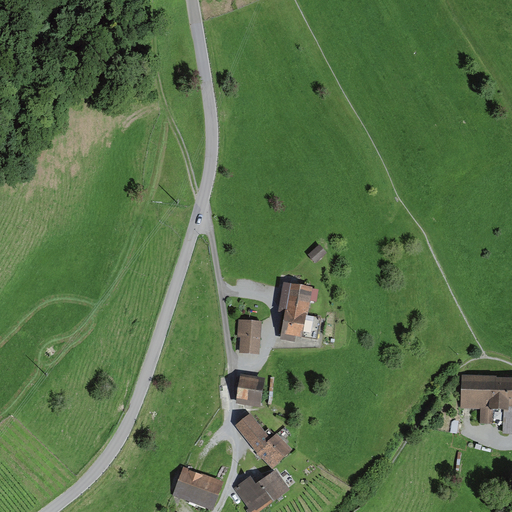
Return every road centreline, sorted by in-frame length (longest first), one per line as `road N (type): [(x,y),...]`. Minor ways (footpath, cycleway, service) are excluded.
road 1 (tertiary): [(192,0),(212,141),(200,207),(121,437),(97,471),(48,511)]
road 2 (track): [(144,0),(162,104),(184,145),(200,207)]
